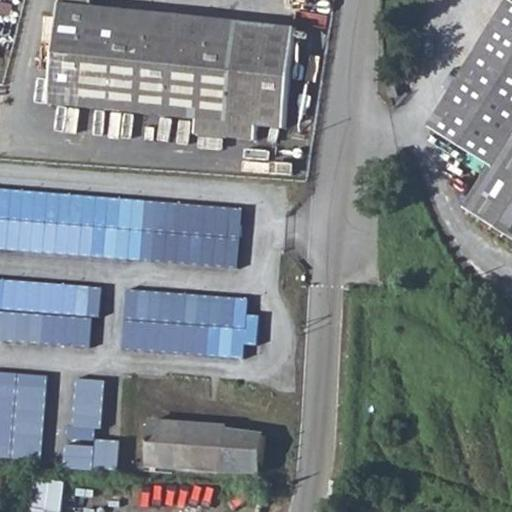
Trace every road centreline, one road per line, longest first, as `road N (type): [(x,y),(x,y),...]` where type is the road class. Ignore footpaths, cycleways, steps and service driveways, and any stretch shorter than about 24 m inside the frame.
road 1 (residential): [(329,283),(335,144),(359,0)]
road 2 (unknown): [(401,144),(425,154),(438,174),(470,270),(511,298)]
road 3 (unknown): [(401,144),(500,0)]
